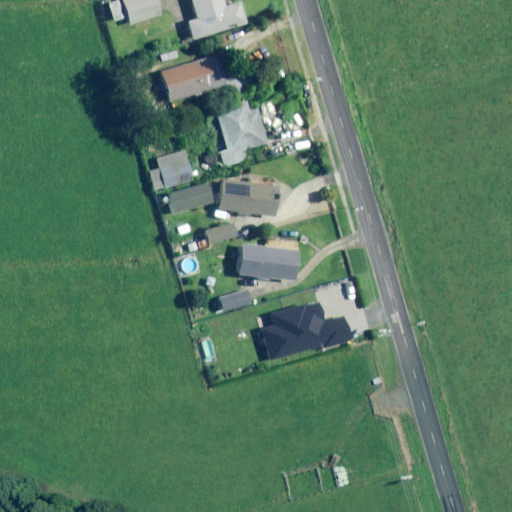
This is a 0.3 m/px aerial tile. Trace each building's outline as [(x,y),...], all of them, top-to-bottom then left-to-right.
[(156,16),(151,0),(117,0),(105,4),(110,22),(123,18),(126,25),(156,16)] [(221,8),(219,0),(187,0),(193,20),(184,23),(189,40),(243,24),(236,3),(221,8)] [(222,86),(212,55),(156,72),(165,103),(222,86)] [(251,93),(247,76),(226,81),(230,98),(251,93)] [(246,113),(243,102),(214,111),(225,150),(216,152),(221,167),(247,159),(244,149),(263,143),(253,111),(246,113)] [(152,156),(155,169),(146,171),(151,191),(189,181),(184,164),(181,149),(152,156)] [(273,188),(219,181),(215,211),(269,218),(273,188)] [(208,204),(203,184),(165,194),(171,214),(208,204)] [(232,237),(228,224),(202,232),(206,245),(232,237)] [(290,282),(292,259),(297,259),(298,244),(289,243),(265,241),(265,248),(237,245),(234,277),(290,282)] [(247,307),(242,290),(214,299),(219,315),(247,307)]
